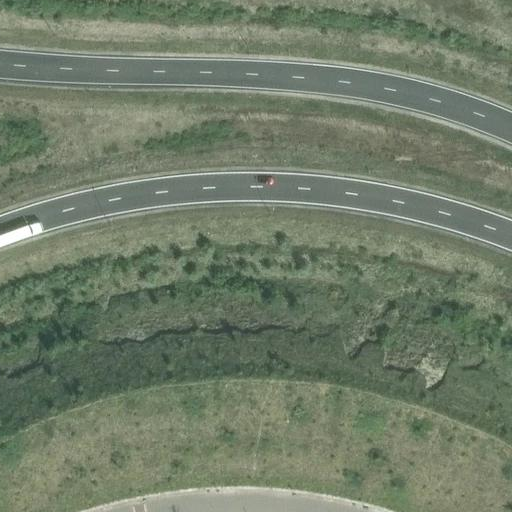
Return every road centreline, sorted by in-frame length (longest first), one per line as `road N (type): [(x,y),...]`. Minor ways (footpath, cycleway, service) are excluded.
road 1 (trunk): [(0,235),(109,203),(234,189),(348,195),(511,238)]
road 2 (motorway): [(0,67),(357,85),(511,133)]
road 3 (residential): [(211,496),(281,496),(361,511)]
